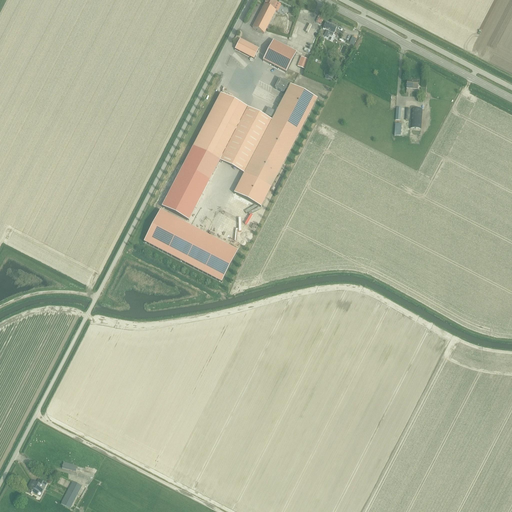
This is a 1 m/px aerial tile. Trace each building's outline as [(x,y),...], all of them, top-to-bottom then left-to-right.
[(274,0),(266,0),(264,5),(272,9),(276,2),(277,1),(274,0)] [(276,11),(272,9),(264,5),(254,25),(252,28),(264,34),(276,11)] [(326,23),(323,29),(326,31),(325,34),(324,36),(328,37),(329,35),(333,37),(334,34),(335,30),(337,27),(326,23)] [(259,49),(256,48),(241,40),(240,40),(235,49),(254,59),(259,49)] [(273,41),(263,61),(286,73),(296,54),(273,41)] [(301,58),(297,67),(305,70),(308,60),(301,58)] [(244,174),(234,194),(261,208),(284,164),(317,99),(290,85),(289,89),(287,88),(288,84),(279,80),(274,89),(284,94),(285,90),(287,91),(272,121),(244,174)] [(417,90),(418,81),(407,80),(406,89),(414,89),(417,90)] [(194,149),(184,169),(209,182),(220,162),(244,174),(272,121),(239,104),(222,95),(194,149)] [(264,115),(272,119),(275,112),(268,108),(264,115)] [(411,109),(410,129),(421,130),(422,110),(411,109)] [(160,211),(144,242),(222,283),(238,251),(160,211)] [(62,469),(75,472),(77,466),(63,463),(62,468),(62,469)] [(42,493),(47,484),(39,480),(37,483),(32,481),(26,492),(31,495),(32,493),(37,496),(39,492),(42,493)] [(73,503),(82,487),(73,482),(63,501),(61,504),(70,509),(73,503)]
